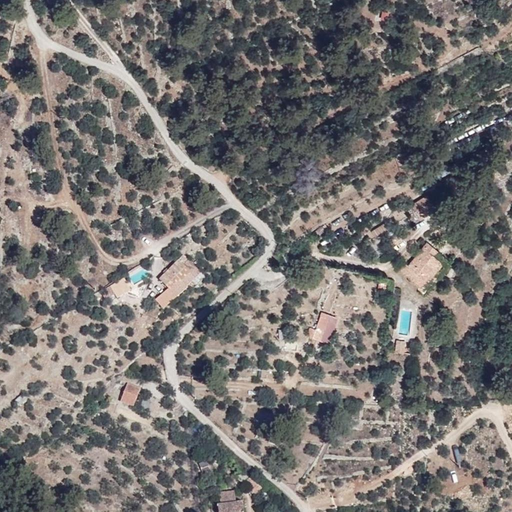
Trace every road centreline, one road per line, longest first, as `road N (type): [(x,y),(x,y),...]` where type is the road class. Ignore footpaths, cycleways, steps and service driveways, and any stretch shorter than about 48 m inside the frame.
road 1 (unclassified): [(304,511),(172,381),(173,344),(264,259),(267,233),(174,149),(123,74)]
road 2 (track): [(303,511),(346,502),(485,410),(511,448)]
road 3 (unclassified): [(123,74),(43,40),(24,0)]
